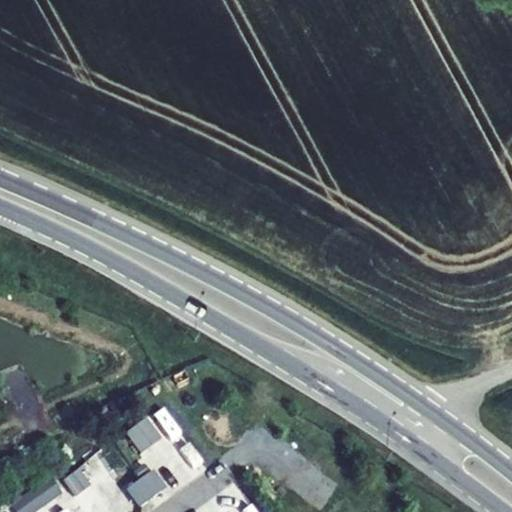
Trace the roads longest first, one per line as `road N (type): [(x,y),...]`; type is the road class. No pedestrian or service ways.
road 1 (secondary): [(437,416),(260,302),(0,176)]
road 2 (secondary): [(0,205),(115,258),(411,443)]
